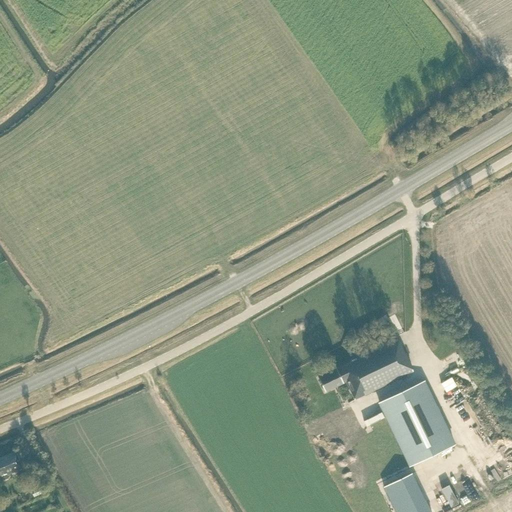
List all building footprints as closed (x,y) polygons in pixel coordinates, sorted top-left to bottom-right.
[(325,390),(346,380),(354,398),(413,369),(397,337),(350,360),(350,361),(318,377),(325,390)] [(424,382),(379,403),(409,466),(454,444),(424,382)] [(5,474),(22,467),(15,450),(0,455),(0,474),(0,475),(2,478),(7,476),(5,474)] [(24,475),(23,474),(19,475),(23,485),(27,483),(29,490),(33,489),(27,474),(24,475)] [(395,511),(429,511),(411,474),(383,487),(395,511)]
